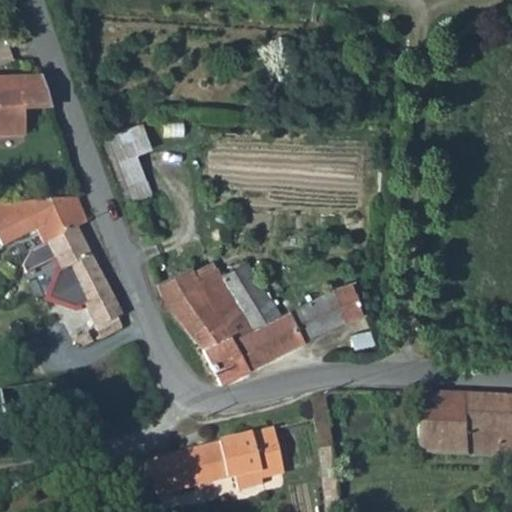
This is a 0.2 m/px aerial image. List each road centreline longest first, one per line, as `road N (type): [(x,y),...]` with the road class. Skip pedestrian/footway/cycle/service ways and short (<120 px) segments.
road 1 (unclassified): [(511,374),(359,373),(216,399),(189,390),(173,375),(72,134),(31,0)]
road 2 (track): [(404,373),(427,3),(492,0)]
road 3 (track): [(189,390),(163,427),(114,455),(0,471)]
